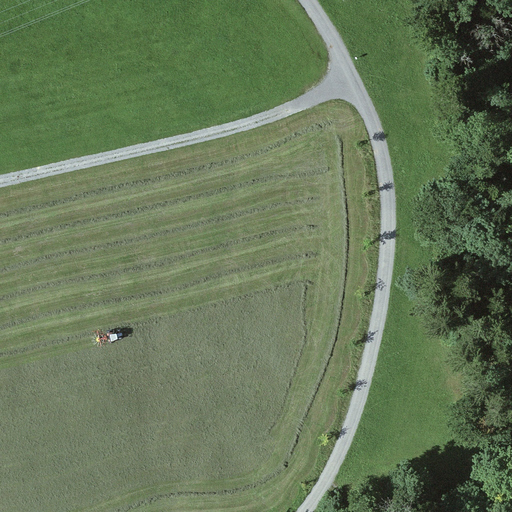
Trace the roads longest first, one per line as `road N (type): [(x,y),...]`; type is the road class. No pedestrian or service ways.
road 1 (track): [(299,511),(356,411),(385,235),(378,139),(334,42),(301,0)]
road 2 (track): [(0,183),(200,141),(352,85)]
